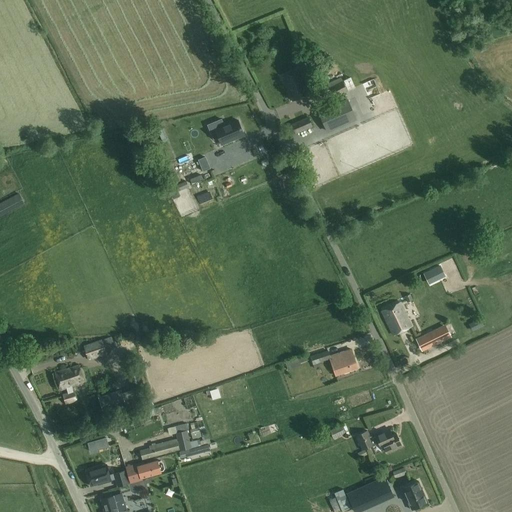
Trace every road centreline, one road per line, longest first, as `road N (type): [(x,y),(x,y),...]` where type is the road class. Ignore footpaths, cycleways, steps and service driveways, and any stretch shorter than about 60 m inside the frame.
road 1 (unclassified): [(456,511),(209,0)]
road 2 (tertiary): [(83,511),(0,342)]
